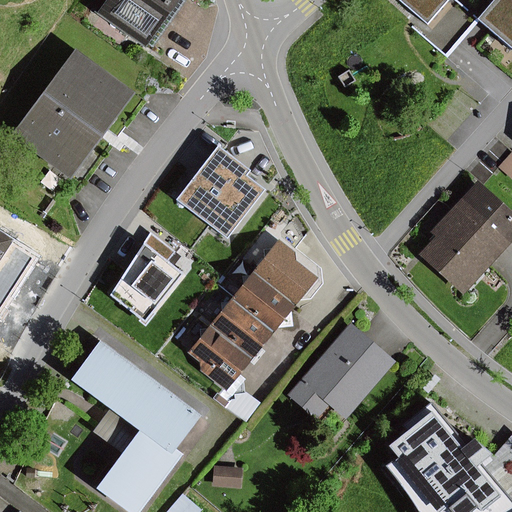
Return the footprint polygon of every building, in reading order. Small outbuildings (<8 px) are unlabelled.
[(108,0),(98,15),(147,49),(150,45),(155,48),(188,0),(108,0)] [(449,0),(398,0),(427,25),(449,0)] [(511,0),(494,0),(477,20),(511,50),(511,0)] [(137,93),(76,49),(12,137),(72,181),(137,93)] [(255,171),(222,146),(179,201),(231,241),(269,190),(251,177),(255,171)] [(511,153),(499,168),(511,179),(511,153)] [(61,180),(50,171),(40,183),(52,192),(61,180)] [(511,244),(511,211),(478,181),(431,232),(436,237),(419,255),(465,296),(511,244)] [(0,262),(15,239),(0,230),(0,262)] [(177,252),(152,233),(110,297),(146,325),(185,275),(169,262),(177,252)] [(278,239),(251,274),(294,308),(317,278),(296,263),(296,252),(278,239)] [(251,274),(231,300),(274,333),(294,308),(251,274)] [(211,326),(254,359),(274,333),(231,300),(211,326)] [(352,323),(289,396),(317,421),(330,406),(346,420),(396,362),(352,323)] [(240,376),(254,359),(211,326),(189,353),(201,362),(201,371),(224,390),(220,394),(218,392),(213,398),(246,424),(262,405),(245,391),(245,379),(240,376)] [(178,449),(203,416),(102,341),(73,381),(111,409),(94,432),(123,454),(96,489),(127,511),(142,511),(185,455),(178,449)] [(467,445),(433,403),(403,427),(407,432),(389,447),(398,459),(387,468),(405,490),(415,482),(427,500),(420,506),(423,511),(511,511),(511,500),(482,464),(493,456),(475,439),(467,445)] [(241,489),(243,469),(214,467),(213,487),(241,489)] [(201,511),(202,511),(182,494),(167,511),(201,511)]
